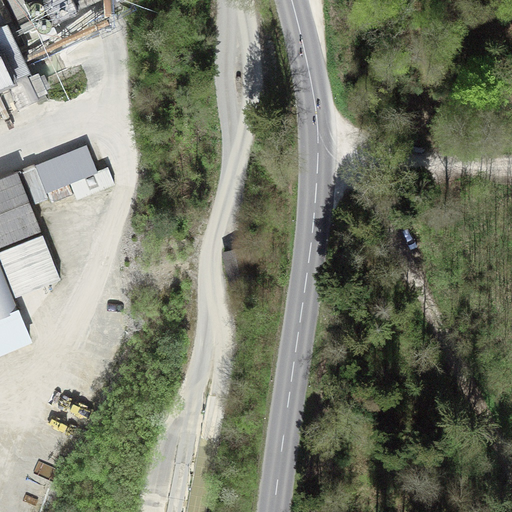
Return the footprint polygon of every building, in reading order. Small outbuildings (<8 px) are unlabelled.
[(21,0),(5,0),(21,35),(35,28),(21,0)] [(42,0),(52,21),(77,9),(80,15),(111,0),(42,0)] [(16,108),(34,99),(20,69),(2,78),(0,74),(0,61),(13,56),(0,26),(0,77),(15,110),(17,110),(16,108)] [(33,205),(47,199),(34,167),(20,173),(33,205)] [(75,199),(113,184),(106,168),(68,183),(75,199)] [(0,246),(39,231),(16,172),(0,178),(0,246)] [(50,203),(71,195),(66,184),(46,192),(50,203)] [(252,283),(244,248),(223,253),(231,288),(252,283)] [(0,318),(16,312),(0,270),(0,318)]
